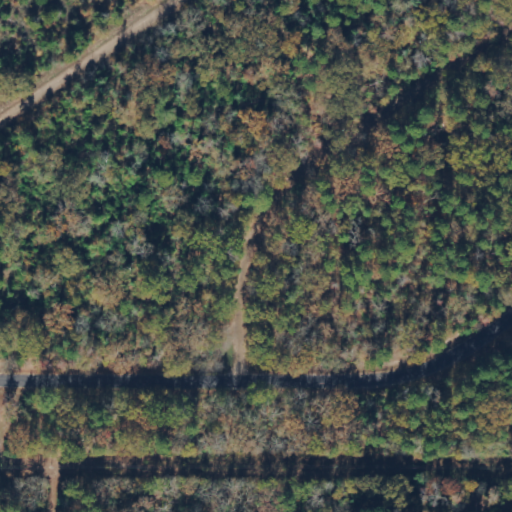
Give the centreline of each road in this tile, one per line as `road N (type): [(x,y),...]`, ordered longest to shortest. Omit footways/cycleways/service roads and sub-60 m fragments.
road 1 (residential): [(511,310),(420,358),(309,376),(0,387)]
road 2 (residential): [(511,21),(411,79),(290,174),(266,234),(241,376)]
road 3 (residential): [(183,0),(125,58),(0,131)]
road 4 (residential): [(241,376),(242,511)]
